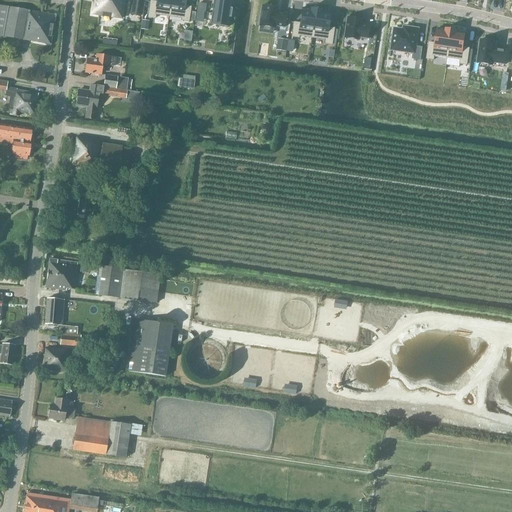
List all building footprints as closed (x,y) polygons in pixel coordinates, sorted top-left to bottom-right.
[(93,0),(91,14),(102,16),(102,12),(111,13),(111,17),(122,19),(124,0),(93,0)] [(132,0),(131,13),(140,15),(142,0),(132,0)] [(150,1),(148,18),(155,19),(156,15),(169,17),(171,0),(156,0),(157,2),(150,1)] [(171,0),(169,17),(182,19),(181,21),(188,22),(191,7),(184,6),(185,0),(171,0)] [(214,0),(210,24),(228,27),(232,0),(214,0)] [(198,3),(197,12),(204,13),(205,4),(198,3)] [(258,16),(257,24),(259,24),(259,26),(274,28),(274,26),(284,27),(286,14),(276,13),(277,8),(262,6),(260,16),(258,16)] [(4,36),(51,44),(56,15),(55,15),(9,7),(4,36)] [(294,22),(291,37),(299,38),(299,36),(312,38),(316,10),(310,9),(302,8),(300,23),(294,22)] [(316,10),(312,38),(325,40),(324,44),(332,45),(334,28),(328,28),(330,12),(322,11),(316,10)] [(347,17),(344,38),(359,40),(359,37),(369,39),(371,26),(361,24),(362,20),(347,17)] [(394,29),(391,50),(414,53),(413,59),(420,60),(422,48),(416,47),(419,29),(404,27),(403,30),(394,29)] [(429,43),(427,59),(434,60),(434,56),(447,58),(452,30),(446,29),(438,28),(435,44),(429,43)] [(452,30),(447,58),(461,60),(460,64),(467,65),(469,49),(463,48),(465,32),(458,31),(452,30)] [(278,39),(277,50),(285,51),(287,40),(278,39)] [(481,40),(477,63),(493,65),(493,63),(505,65),(507,51),(495,49),(496,42),(481,40)] [(88,59),(86,72),(102,74),(103,64),(116,66),(117,58),(97,55),(96,61),(88,59)] [(181,87),(193,88),(195,76),(183,75),(181,87)] [(106,76),(104,88),(121,90),(122,78),(106,76)] [(79,90),(77,105),(87,107),(85,118),(95,119),(97,108),(98,108),(99,104),(97,103),(99,95),(125,99),(127,91),(121,90),(104,88),(91,86),(90,92),(79,90)] [(7,87),(6,96),(15,98),(12,115),(19,116),(20,113),(35,115),(39,93),(17,89),(7,87)] [(0,138),(13,140),(11,154),(29,156),(31,143),(30,143),(32,129),(0,124),(0,138)] [(71,165),(119,172),(123,147),(103,144),(104,140),(77,136),(76,143),(74,143),(71,165)] [(71,209),(68,209),(66,220),(82,223),(82,219),(91,221),(92,212),(84,211),(85,202),(72,200),(71,209)] [(17,238),(24,239),(26,227),(19,226),(17,238)] [(100,238),(98,247),(115,250),(117,240),(100,238)] [(66,289),(74,290),(78,263),(50,259),(46,288),(66,291),(66,289)] [(120,298),(124,269),(99,266),(95,295),(120,298)] [(260,320),(264,288),(204,281),(203,289),(205,289),(203,307),(218,309),(219,306),(230,308),(229,319),(284,326),(284,323),(260,320)] [(47,299),(45,324),(62,326),(64,310),(60,310),(61,300),(47,299)] [(128,371),(165,377),(173,325),(136,320),(128,371)] [(62,326),(61,334),(77,336),(78,327),(62,326)] [(61,334),(60,345),(80,347),(81,336),(77,336),(61,334)] [(0,363),(12,365),(15,346),(3,344),(3,346),(0,345),(0,354),(1,355),(0,363)] [(45,355),(43,355),(42,372),(52,372),(67,373),(62,372),(63,360),(68,361),(69,350),(46,348),(45,355)] [(0,415),(10,417),(12,401),(0,399),(0,415)] [(48,418),(64,421),(65,418),(73,419),(75,409),(66,408),(67,400),(56,399),(55,406),(49,405),(48,418)] [(105,455),(110,422),(77,417),(72,450),(105,455)] [(68,511),(70,500),(26,494),(23,511),(68,511)]
